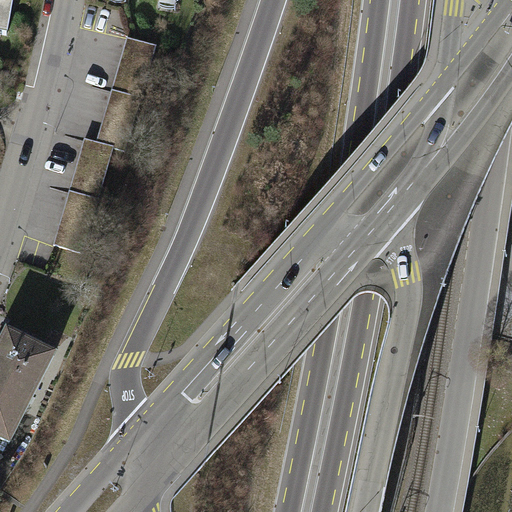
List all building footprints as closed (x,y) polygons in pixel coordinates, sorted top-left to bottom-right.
[(0,0),(0,31),(13,34),(18,0),(0,0)] [(155,49),(126,41),(112,90),(141,99),(155,49)] [(141,99),(112,90),(97,144),(113,148),(126,152),(141,99)] [(97,144),(84,140),(70,190),(98,198),(113,148),(97,144)] [(98,198),(70,190),(54,242),(83,250),(98,198)] [(9,328),(0,344),(0,440),(13,446),(60,353),(9,328)]
